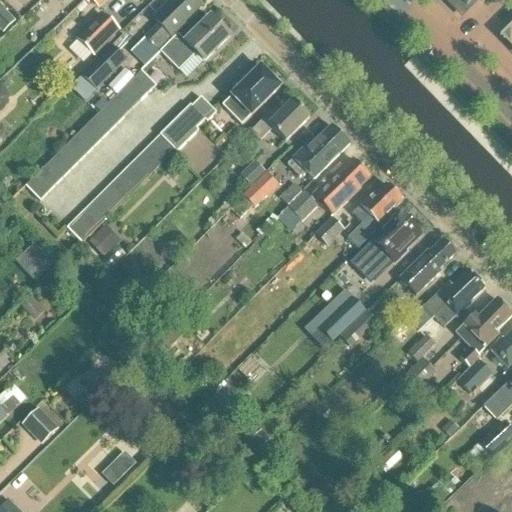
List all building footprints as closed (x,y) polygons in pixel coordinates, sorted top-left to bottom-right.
[(89,0),(100,11),(111,0),(89,0)] [(158,29),(132,56),(145,70),(185,30),(183,29),(199,13),(186,0),(179,0),(167,12),(165,10),(152,23),(158,29)] [(452,0),(462,10),(471,0),(452,0)] [(5,13),(0,18),(0,34),(2,37),(15,24),(5,13)] [(95,59),(118,36),(101,18),(77,42),(95,59)] [(204,66),(229,41),(211,22),(185,47),(177,39),(161,57),(178,74),(195,58),(204,66)] [(96,95),(126,66),(111,51),(82,81),(96,95)] [(241,129),(280,92),(261,72),(222,109),(241,129)] [(141,76),(133,83),(149,99),(156,92),(141,76)] [(149,99),(133,83),(126,91),(141,107),(149,99)] [(8,99),(6,93),(0,86),(0,115),(2,113),(7,107),(8,99)] [(141,107),(126,91),(118,99),(133,115),(141,107)] [(133,115),(118,99),(110,106),(125,122),(133,115)] [(189,124),(206,107),(198,100),(181,116),(182,118),(189,124)] [(285,146),(309,122),(292,105),(273,124),(267,119),(250,136),(259,145),(271,133),(285,146)] [(125,122),(110,106),(103,114),(118,130),(125,122)] [(214,116),(206,107),(189,124),(197,133),(214,116)] [(118,130),(103,114),(95,122),(110,137),(118,130)] [(197,133),(189,124),(182,118),(174,125),(190,140),(197,133)] [(110,137),(95,122),(87,129),(102,145),(110,137)] [(190,140),(174,125),(167,133),(182,148),(190,140)] [(102,145),(87,129),(80,137),(94,153),(102,145)] [(313,185),(349,149),(331,131),(315,147),(313,144),(288,169),(300,181),(305,177),(313,185)] [(182,148),(167,133),(159,141),(174,156),(182,148)] [(94,153),(80,137),(72,145),(87,160),(94,153)] [(174,156),(159,141),(151,148),(167,163),(174,156)] [(87,160),(72,145),(64,152),(79,168),(87,160)] [(167,163),(151,148),(144,156),(159,171),(167,163)] [(79,168),(64,152),(57,160),(71,175),(79,168)] [(159,171),(144,156),(136,164),(151,179),(159,171)] [(71,175),(57,160),(49,168),(63,183),(71,175)] [(151,179),(136,164),(128,171),(144,186),(151,179)] [(359,193),(369,182),(353,164),(342,175),(338,172),(323,187),(325,189),(314,200),(333,220),(359,194),(359,193)] [(241,182),(251,193),(266,177),(256,167),(241,182)] [(63,183),(49,168),(41,175),(56,191),(63,183)] [(144,186),(128,171),(121,179),(136,194),(144,186)] [(56,191),(41,175),(34,183),(48,198),(56,191)] [(266,177),(251,193),(242,201),(256,215),(280,191),(266,177)] [(136,194),(121,179),(113,187),(128,202),(136,194)] [(48,198),(34,183),(25,191),(40,206),(48,198)] [(128,202),(113,187),(105,194),(121,209),(128,202)] [(363,229),(348,244),(358,254),(389,223),(386,221),(402,205),(388,189),(376,199),(374,198),(353,219),(363,229)] [(121,209),(105,194),(98,202),(113,217),(121,209)] [(305,197),(278,224),(290,236),(316,209),(305,197)] [(113,217),(98,202),(90,210),(105,225),(113,217)] [(105,225),(90,210),(82,217),(98,232),(105,225)] [(186,237),(189,221),(165,216),(162,233),(186,237)] [(98,232),(82,217),(75,225),(90,240),(98,232)] [(382,236),(354,263),(365,274),(379,260),(378,259),(382,255),(393,267),(396,264),(398,266),(404,260),(405,255),(420,240),(419,238),(417,230),(409,228),(400,220),(383,237),(382,236)] [(328,250),(343,234),(332,223),(316,239),(328,250)] [(90,240),(75,225),(67,233),(82,248),(90,240)] [(105,259),(120,245),(105,228),(89,243),(105,259)] [(454,260),(441,246),(429,258),(427,256),(400,282),(399,283),(416,300),(416,299),(440,276),(438,275),(454,260)] [(469,308),(485,292),(469,275),(453,290),(451,288),(437,301),(434,298),(423,308),(446,332),(453,324),(455,326),(472,310),(469,308)] [(28,318),(38,308),(30,299),(19,309),(28,318)] [(497,336),(511,320),(511,319),(497,304),(478,322),(474,319),(456,338),(470,353),(460,363),(468,371),(479,361),(478,359),(499,338),(497,336)] [(350,351),(376,325),(366,315),(339,341),(350,351)] [(120,336),(113,345),(128,356),(135,347),(120,336)] [(511,336),(504,344),(502,342),(490,354),(510,374),(511,371),(511,336)] [(417,367),(435,349),(426,340),(408,358),(417,367)] [(444,363),(434,352),(411,374),(422,386),(444,363)] [(473,399),(492,381),(479,366),(460,385),(473,399)] [(511,387),(509,390),(508,389),(484,411),(497,425),(511,410),(511,387)] [(6,395),(0,400),(0,426),(6,420),(18,407),(6,395)] [(22,429),(41,448),(58,432),(39,412),(22,429)] [(450,441),(459,432),(450,423),(441,433),(450,441)] [(473,481),(511,442),(511,434),(503,425),(460,467),(473,481)] [(130,427),(119,437),(125,444),(136,435),(130,427)] [(260,452),(270,443),(260,433),(250,443),(260,452)] [(109,479),(117,471),(106,461),(99,468),(109,479)] [(438,511),(443,507),(428,494),(416,507),(421,511),(438,511)]
